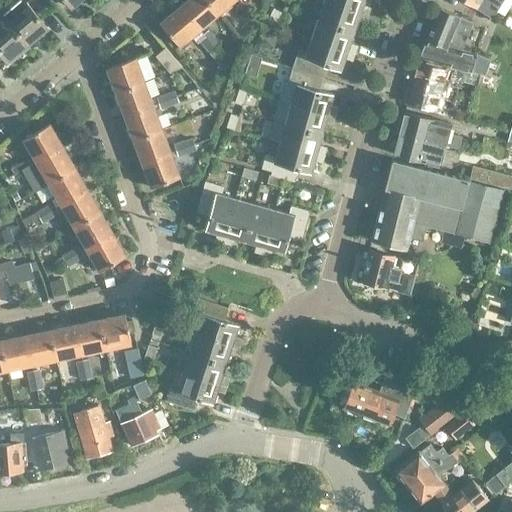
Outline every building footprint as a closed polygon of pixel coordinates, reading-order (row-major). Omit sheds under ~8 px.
[(46,26),(23,0),(11,0),(0,10),(27,43),(46,26)] [(208,0),(185,0),(180,5),(199,28),(218,12),(208,0)] [(208,0),(218,12),(232,0),(236,5),(235,6),(248,20),(255,14),(242,0),(241,0),(208,0)] [(324,0),(323,0),(317,18),(354,31),(358,18),(367,21),(369,13),(324,0)] [(324,0),(369,13),(372,6),(363,3),(364,0),(324,0)] [(511,0),(465,0),(492,17),(502,0),(511,0)] [(197,39),(203,34),(199,29),(199,28),(180,5),(160,21),(180,44),(188,38),(191,35),(196,41),(197,39)] [(268,22),(276,26),(282,13),(275,8),(268,22)] [(420,57),(470,70),(472,64),(474,54),(460,50),(472,21),(461,16),(439,8),(435,17),(420,57)] [(0,50),(0,51),(8,59),(27,43),(0,10),(0,9),(0,50)] [(317,18),(310,38),(356,53),(358,45),(350,42),(354,31),(317,18)] [(203,34),(197,39),(203,46),(208,52),(212,56),(215,59),(221,55),(224,52),(218,44),(220,42),(214,36),(209,29),(203,34)] [(292,67),(292,68),(322,76),(326,65),(340,69),(345,57),(354,60),(356,53),(310,38),(306,51),(298,49),(292,67)] [(155,55),(168,71),(181,66),(165,47),(155,55)] [(107,68),(116,92),(144,81),(135,57),(107,68)] [(416,63),(411,82),(406,102),(435,109),(446,71),(416,63)] [(290,102),(335,115),(337,107),(330,105),(333,93),(318,89),(322,76),(292,68),(285,66),(280,83),(283,84),(279,98),(290,102)] [(116,92),(124,115),(153,105),(144,81),(116,92)] [(235,103),(244,106),(248,92),(240,89),(235,103)] [(157,98),(161,110),(179,104),(175,91),(157,98)] [(290,102),(285,123),(322,133),(325,121),(333,123),(335,115),(290,102)] [(124,115),(133,139),(161,128),(153,105),(124,115)] [(400,126),(414,130),(413,136),(448,145),(459,148),(462,137),(450,134),(452,124),(434,119),(404,111),(400,126)] [(227,128),(235,131),(240,117),(231,114),(227,128)] [(285,123),(279,142),(324,155),(326,147),(318,145),(322,133),(285,123)] [(23,138),(36,161),(62,146),(49,124),(23,138)] [(393,152),(423,160),(443,165),(448,145),(413,136),(414,130),(400,126),(393,152)] [(133,139),(142,162),(170,152),(161,128),(133,139)] [(174,146),(178,158),(196,151),(192,139),(174,146)] [(266,153),(261,167),(271,170),(270,175),(268,174),(266,182),(280,186),(282,178),(293,181),(296,169),(311,173),(314,160),(322,162),(324,155),(279,142),(279,143),(269,140),(266,153)] [(36,161),(48,183),(74,168),(62,146),(36,161)] [(170,152),(142,162),(150,186),(179,176),(170,152)] [(11,169),(14,174),(32,165),(28,159),(11,169)] [(430,226),(489,241),(503,188),(391,159),(386,177),(383,187),(370,238),(405,248),(408,236),(421,239),(424,229),(429,231),(430,226)] [(18,180),(35,171),(32,165),(14,174),(14,175),(5,180),(7,186),(18,180)] [(48,183),(61,204),(87,189),(74,168),(48,183)] [(245,168),(242,176),(257,181),(259,172),(245,168)] [(232,237),(244,240),(254,203),(221,193),(223,186),(205,181),(197,212),(209,215),(205,229),(217,232),(215,240),(230,244),(232,237)] [(61,204),(73,226),(99,211),(87,189),(61,204)] [(36,213),(40,218),(56,208),(53,203),(36,213)] [(254,203),(244,240),(256,243),(254,251),(270,255),(272,248),(283,251),(287,237),(300,241),(308,212),(309,210),(290,205),(288,212),(254,203)] [(40,218),(43,224),(60,214),(56,208),(40,218)] [(73,226),(86,248),(112,233),(99,211),(73,226)] [(0,226),(13,223),(12,217),(0,219),(0,226)] [(23,239),(19,226),(1,232),(5,244),(23,239)] [(112,233),(86,248),(99,270),(125,255),(112,233)] [(62,256),(65,262),(82,252),(78,246),(62,256)] [(391,264),(394,255),(367,248),(359,279),(385,286),(388,277),(397,280),(400,267),(391,264)] [(65,262),(69,268),(85,258),(82,252),(65,262)] [(0,264),(0,271),(15,267),(13,261),(0,264)] [(0,278),(16,274),(16,277),(33,272),(30,263),(15,267),(0,271),(0,278)] [(414,275),(403,273),(397,292),(408,295),(414,275)] [(198,317),(188,351),(226,363),(229,351),(236,354),(241,339),(234,336),(238,324),(245,327),(251,308),(228,301),(226,307),(198,297),(192,315),(198,317)] [(124,314),(98,319),(105,349),(130,343),(124,314)] [(98,319),(74,324),(81,354),(89,352),(105,349),(98,319)] [(152,333),(160,335),(164,322),(162,322),(156,320),(152,330),(152,333)] [(74,324),(50,329),(56,359),(81,354),(74,324)] [(50,329),(25,335),(32,364),(56,359),(50,329)] [(25,335),(1,340),(8,369),(31,364),(32,364),(25,335)] [(143,358),(152,361),(156,347),(148,345),(143,358)] [(135,366),(132,349),(125,351),(128,367),(135,366)] [(226,363),(188,351),(177,383),(170,381),(164,400),(195,409),(199,398),(213,403),(216,391),(224,393),(229,377),(222,375),(226,363)] [(90,367),(88,358),(76,361),(78,369),(90,367)] [(46,400),(39,371),(33,372),(38,391),(40,401),(46,400)] [(27,373),(31,392),(38,391),(33,372),(27,373)] [(386,378),(381,392),(352,381),(348,391),(344,393),(342,399),(344,403),(343,406),(389,423),(392,413),(403,417),(410,399),(426,405),(430,393),(386,377),(386,378)] [(141,413),(136,400),(140,399),(139,398),(151,393),(145,379),(133,384),(137,394),(127,398),(129,403),(116,409),(122,421),(120,422),(130,444),(156,432),(152,423),(157,421),(151,408),(141,413)] [(419,417),(424,423),(407,437),(414,447),(432,434),(433,434),(459,413),(446,396),(419,417)] [(112,448),(107,435),(113,433),(109,420),(103,422),(98,405),(73,413),(86,456),(112,448)] [(42,423),(39,411),(23,411),(26,427),(42,423)] [(461,413),(445,425),(454,437),(473,422),(464,411),(461,413)] [(511,417),(500,427),(510,441),(506,445),(511,453),(511,417)] [(68,451),(62,429),(30,437),(38,468),(66,461),(63,452),(68,451)] [(394,469),(407,485),(450,452),(444,444),(438,449),(432,440),(418,451),(394,469)] [(0,443),(0,471),(22,469),(21,461),(26,461),(24,442),(16,442),(0,443)] [(450,453),(450,452),(407,485),(420,501),(444,483),(437,474),(459,457),(454,450),(450,453)] [(504,484),(496,475),(486,482),(494,492),(504,484)] [(468,511),(487,498),(482,492),(475,483),(472,479),(441,504),(447,511),(468,511)] [(499,506),(497,511),(511,511),(511,500),(508,509),(499,506)]
